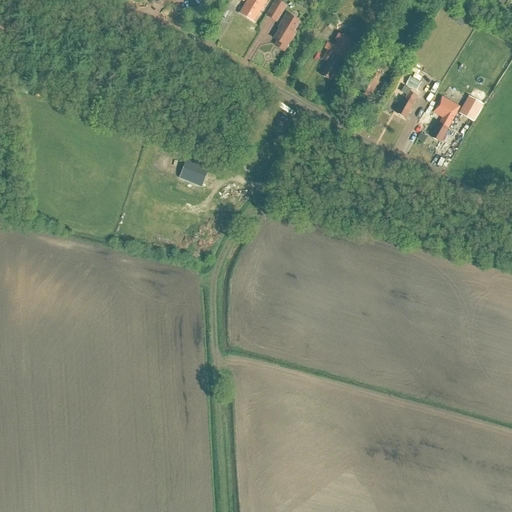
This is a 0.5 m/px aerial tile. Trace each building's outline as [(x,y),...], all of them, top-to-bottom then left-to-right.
[(266,0),(248,0),(240,14),(253,22),(266,0)] [(286,6),(276,0),(266,16),(276,22),(286,6)] [(508,0),(497,0),(493,7),(501,12),(508,0)] [(275,46),(284,52),(296,32),(294,31),(299,22),(286,14),(280,25),(282,26),(273,39),(277,41),(275,46)] [(358,44),(338,34),(332,45),(327,42),(323,49),(327,50),(321,60),(329,64),(321,76),(330,81),(338,67),(337,67),(342,59),(348,62),(358,44)] [(362,65),(372,71),(368,79),(367,79),(360,93),(369,98),(376,85),(375,84),(380,76),(383,77),(390,66),(379,60),(378,61),(368,54),(362,65)] [(400,77),(404,66),(398,63),(393,74),(400,77)] [(410,77),(405,85),(416,91),(421,83),(410,77)] [(19,92),(27,95),(30,88),(21,85),(19,92)] [(396,113),(405,118),(412,105),(417,96),(409,92),(410,90),(404,87),(401,92),(406,95),(396,113)] [(468,97),(459,114),(473,122),(483,105),(468,97)] [(439,124),(431,137),(440,143),(448,129),(458,110),(440,100),(434,110),(444,116),(439,124)] [(400,143),(408,147),(412,138),(404,135),(400,143)] [(202,188),(210,168),(188,158),(179,179),(202,188)]
